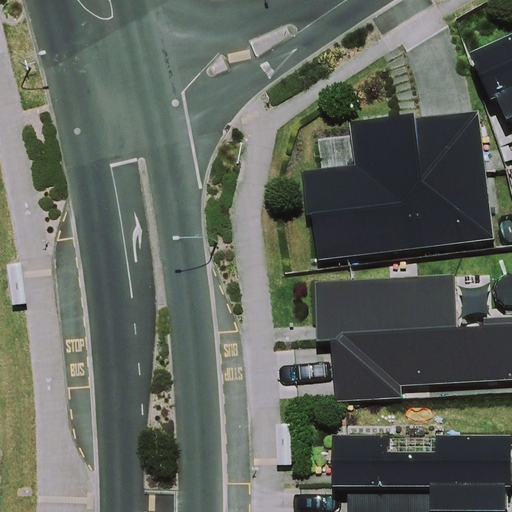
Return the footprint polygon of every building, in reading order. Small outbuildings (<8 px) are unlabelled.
[(511,31),(470,50),(491,98),(499,94),(508,116),(511,114),(511,31)] [(354,162),(302,168),(307,212),(313,212),(318,258),(495,238),(479,108),(417,115),(416,110),(349,117),(354,162)] [(14,307),(28,305),(23,266),(9,268),(14,307)] [(279,465),(293,464),(291,425),(277,425),(279,465)] [(385,433),(336,433),(336,480),(431,480),(431,507),(506,508),(506,481),(511,481),(511,430),(437,430),(437,448),(385,448),(385,433)]
